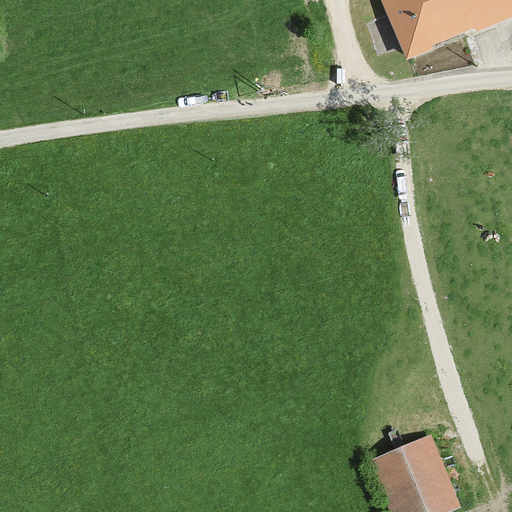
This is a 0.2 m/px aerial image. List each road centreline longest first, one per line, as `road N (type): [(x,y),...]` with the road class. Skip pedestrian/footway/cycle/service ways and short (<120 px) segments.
road 1 (residential): [(0,144),(511,80)]
road 2 (track): [(400,88),(399,161),(415,250),(456,398),(500,511)]
